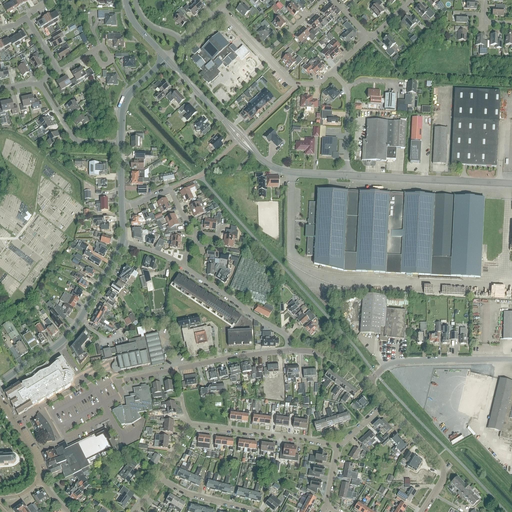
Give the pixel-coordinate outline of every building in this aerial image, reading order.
[(12,11),(17,8),(12,0),(9,0),(11,3),(8,4),(12,11)] [(198,3),(201,0),(200,0),(192,0),(195,2),(192,5),(198,12),(203,8),(198,3)] [(376,19),(384,11),(379,6),(382,4),(378,0),(374,0),(370,4),(373,7),(370,10),(374,13),(372,14),(376,19)] [(435,0),(426,0),(432,6),(434,3),(441,11),(445,7),(440,1),(438,3),(437,1),(435,0)] [(476,9),(476,3),(471,3),(471,0),(463,0),(463,3),(467,3),(467,9),(476,9)] [(291,4),(287,9),(294,16),(298,12),(296,10),(299,7),(293,1),(290,3),(291,4)] [(12,11),(8,4),(6,6),(4,3),(2,5),(7,13),(12,11)] [(337,16),(341,12),(337,7),(335,9),(330,4),(325,8),(331,15),(334,13),(337,16)] [(198,12),(192,5),(189,8),(187,5),(183,9),(183,10),(187,13),(189,11),(194,16),(198,12)] [(248,13),(252,17),(257,13),(252,8),(250,10),(245,5),(243,7),(241,5),(235,10),(238,13),(239,12),(243,17),(248,13)] [(274,5),(271,8),(276,13),(279,17),(282,14),(279,10),(274,5)] [(435,14),(429,8),(426,11),(420,5),(415,9),(422,17),(425,14),(430,19),(435,14)] [(492,15),(503,16),(503,10),(505,10),(505,6),(496,5),(496,9),(493,9),(492,15)] [(331,15),(325,8),(321,12),(326,17),(324,19),(328,24),(332,20),(329,17),(331,15)] [(181,27),(187,22),(182,17),(185,15),(179,9),(176,12),(179,15),(174,19),(181,27)] [(50,14),(56,23),(58,21),(57,19),(59,17),(58,16),(56,12),(55,11),(51,14),(50,14)] [(105,19),(105,25),(111,25),(111,26),(116,26),(116,21),(115,21),(115,15),(108,15),(107,11),(98,11),(98,19),(105,19)] [(459,16),(459,12),(453,12),(453,16),(456,16),(456,23),(466,23),(467,16),(459,16)] [(46,16),(51,25),(56,23),(50,14),(51,14),(51,13),(46,16)] [(47,28),(49,27),(51,25),(46,16),(41,19),(47,28)] [(317,16),(312,20),(318,27),(323,23),(317,16)] [(409,19),(407,17),(401,22),(404,26),(405,25),(409,30),(416,23),(416,24),(419,21),(414,16),(412,19),(410,17),(409,19)] [(280,28),(286,24),(279,17),(274,21),(272,24),(275,28),(277,28),(279,26),(280,28)] [(44,29),(47,28),(41,19),(36,22),(40,29),(43,27),(44,29)] [(262,37),(261,38),(264,41),(266,38),(271,33),(267,28),(269,26),(265,20),(260,24),(263,27),(257,32),(262,37)] [(310,31),(315,36),(319,32),(316,29),(318,27),(312,20),(308,24),(313,29),(310,31)] [(347,45),(356,37),(350,31),(353,28),(347,22),(343,26),(347,31),(340,38),(343,41),(344,41),(347,45)] [(465,41),(466,31),(464,31),(464,27),(455,27),(455,31),(458,31),(458,41),(465,41)] [(316,37),(310,31),(308,33),(304,28),(299,32),(305,39),(308,37),(312,41),(316,37)] [(17,34),(21,40),(24,39),(25,41),(28,40),(22,31),(17,34)] [(210,31),(207,34),(212,40),(215,36),(210,31)] [(59,39),(63,37),(61,32),(51,38),(53,40),(50,42),(53,48),(62,43),(59,39)] [(295,36),(301,43),(303,45),(307,41),(305,39),(299,32),(295,36)] [(89,41),(85,33),(80,36),(84,44),(89,41)] [(200,50),(197,47),(191,52),(194,56),(191,59),(193,61),(192,61),(199,69),(200,69),(202,71),(199,75),(206,82),(208,84),(210,82),(211,83),(218,75),(220,73),(217,70),(222,65),(225,68),(228,66),(228,67),(236,59),(235,59),(238,57),(241,61),(249,53),(243,46),(238,50),(232,45),(231,46),(219,33),(215,36),(212,40),(200,50)] [(19,42),(21,40),(17,34),(13,36),(18,45),(20,44),(19,42)] [(115,34),(108,34),(108,40),(113,40),(114,47),(119,47),(119,48),(124,48),(124,43),(123,43),(123,37),(121,38),(121,34),(115,34)] [(385,51),(390,57),(395,52),(391,48),(396,43),(391,38),(392,38),(389,35),(383,40),(385,42),(383,44),(388,49),(385,51)] [(502,48),(502,40),(497,40),(497,35),(490,35),(490,45),(496,45),(496,48),(502,48)] [(16,47),(18,45),(13,36),(8,39),(11,44),(12,46),(15,44),(16,47)] [(487,55),(487,41),(482,41),(483,36),(476,36),(476,45),(480,45),(479,55),(487,55)] [(9,45),(11,44),(8,39),(7,37),(3,40),(2,40),(8,49),(10,48),(9,45)] [(336,57),(340,53),(337,50),(340,47),(334,40),(327,47),(336,57)] [(66,50),(69,48),(67,44),(61,47),(63,50),(57,53),(60,59),(69,54),(66,50)] [(325,50),(321,53),(325,58),(327,56),(332,60),(336,57),(327,47),(326,47),(325,50)] [(289,49),(284,53),(286,55),(282,60),(286,64),(292,58),(290,56),(293,53),(289,49)] [(35,69),(41,65),(37,59),(40,58),(37,53),(32,55),(34,58),(30,60),(35,69)] [(131,68),(135,68),(135,63),(134,64),(134,57),(128,57),(128,54),(121,54),(121,58),(124,58),(124,67),(131,67),(131,68)] [(286,64),(288,66),(289,68),(294,64),(296,66),(302,61),(298,57),(294,60),(292,58),(286,64)] [(319,72),(324,68),(319,63),(321,61),(317,57),(314,60),(313,60),(311,60),(310,61),(319,72)] [(23,76),(29,73),(25,67),(28,65),(25,60),(20,62),(22,65),(18,68),(23,76)] [(307,73),(310,70),(315,76),(319,72),(310,61),(308,64),(306,66),(305,64),(301,67),(307,73)] [(3,63),(0,63),(0,64),(1,70),(3,79),(9,78),(8,72),(11,71),(10,65),(4,67),(3,63)] [(84,77),(86,79),(94,74),(91,69),(85,73),(82,67),(76,70),(81,79),(84,77)] [(81,79),(76,70),(71,73),(75,79),(72,80),(75,85),(80,83),(79,80),(81,79)] [(106,71),(102,71),(102,78),(106,78),(107,85),(113,85),(117,85),(117,81),(116,74),(106,75),(106,71)] [(66,77),(61,80),(66,88),(69,86),(70,88),(75,85),(72,80),(69,82),(66,77)] [(63,90),(66,88),(61,80),(56,83),(59,88),(57,89),(60,95),(65,92),(63,90)] [(164,82),(161,84),(159,82),(155,85),(157,88),(160,92),(154,97),(159,101),(165,96),(162,93),(169,87),(168,86),(169,85),(165,81),(164,82)] [(398,104),(397,110),(407,111),(408,105),(411,106),(412,93),(415,94),(416,83),(408,82),(407,95),(405,95),(405,100),(405,104),(398,104)] [(332,86),(326,91),(325,90),(322,93),(326,97),(328,95),(333,100),(338,95),(337,94),(338,92),(332,86)] [(496,167),(498,122),(500,91),(455,89),(453,119),(451,165),(496,167)] [(385,99),(381,99),(379,99),(379,91),(368,90),(368,98),(371,98),(371,103),(381,104),(381,103),(385,104),(384,109),(394,110),(395,95),(385,94),(385,99)] [(179,105),(185,99),(177,91),(173,95),(170,92),(165,97),(170,103),(174,99),(179,105)] [(267,91),(263,95),(269,102),(273,98),(271,96),(267,91)] [(263,95),(259,98),(266,105),(269,102),(263,95)] [(40,109),(38,101),(38,100),(34,101),(33,96),(27,97),(29,107),(32,106),(33,111),(40,109)] [(26,107),(29,107),(27,97),(21,99),(23,104),(20,105),(21,111),(26,110),(26,107)] [(65,107),(68,111),(77,106),(75,103),(77,102),(74,97),(69,101),(71,103),(65,107)] [(301,103),(301,107),(305,108),(305,107),(307,107),(306,110),(310,110),(310,107),(311,107),(311,108),(317,108),(317,107),(317,102),(317,101),(312,101),(312,97),(302,97),(301,103)] [(259,98),(255,102),(262,109),(266,105),(259,98)] [(252,99),(249,102),(252,105),(251,105),(258,112),(262,109),(255,102),(252,99)] [(6,102),(8,111),(11,110),(13,115),(18,114),(16,106),(13,107),(12,101),(6,102)] [(5,112),(8,111),(6,102),(0,103),(2,109),(0,109),(0,115),(0,116),(6,115),(5,112)] [(178,110),(181,113),(184,111),(187,114),(183,118),(187,121),(196,112),(190,105),(187,108),(184,105),(178,110)] [(248,109),(254,116),(258,112),(251,105),(248,109)] [(77,106),(68,111),(70,116),(76,112),(78,115),(83,112),(80,107),(78,108),(77,106)] [(247,107),(239,114),(245,120),(248,117),(250,120),(254,116),(248,109),(247,107)] [(332,111),(322,111),(321,119),(328,119),(328,123),(337,123),(338,117),(332,117),(332,111)] [(84,125),(90,121),(87,117),(89,116),(87,113),(83,116),(74,121),(77,126),(82,123),(84,125)] [(41,124),(42,127),(51,121),(48,117),(43,120),(41,117),(36,121),(39,125),(41,124)] [(202,133),(201,133),(204,136),(210,130),(208,127),(209,126),(202,118),(195,125),(197,127),(196,128),(196,129),(196,130),(196,131),(197,132),(198,132),(199,131),(200,130),(202,133)] [(411,141),(421,141),(422,125),(429,125),(429,118),(412,118),(411,141)] [(363,140),(361,160),(367,161),(367,162),(368,162),(370,162),(370,161),(376,161),(386,162),(386,159),(392,160),(396,160),(396,148),(404,149),(406,122),(393,121),(388,121),(367,120),(367,124),(366,140),(363,140)] [(51,121),(42,127),(44,129),(42,131),(44,135),(50,132),(48,129),(54,126),(51,121)] [(445,164),(447,128),(434,128),(432,164),(445,164)] [(276,135),(271,130),(264,137),(269,142),(271,140),(277,147),(282,142),(276,136),(276,135)] [(55,139),(60,136),(57,131),(48,137),(50,139),(47,141),(50,146),(56,142),(55,139)] [(143,136),(143,133),(135,133),(135,136),(135,138),(132,138),(131,148),(139,148),(140,139),(142,139),(142,136),(143,136)] [(223,141),(218,136),(216,138),(215,136),(212,139),(213,140),(209,144),(216,151),(222,147),(219,144),(223,141)] [(323,138),(322,156),(333,156),(334,156),(334,155),(336,155),(336,153),(336,138),(325,138),(323,138)] [(306,150),(305,154),(313,155),(314,139),(306,139),(306,143),(297,143),(296,150),(304,151),(304,150),(306,150)] [(410,142),(410,153),(420,153),(421,143),(410,142)] [(410,153),(409,163),(420,163),(420,153),(410,153)] [(134,170),(139,170),(144,170),(144,159),(139,159),(139,162),(131,162),(131,168),(134,168),(134,170)] [(107,175),(107,164),(100,164),(99,164),(99,163),(89,162),(89,176),(101,176),(101,175),(105,175),(107,175)] [(0,191),(15,185),(10,173),(0,177),(0,191)] [(173,173),(162,175),(163,181),(174,179),(173,173)] [(267,187),(279,187),(279,176),(267,176),(267,179),(265,179),(265,178),(263,178),(263,173),(255,173),(255,178),(258,178),(258,198),(266,198),(266,190),(267,190),(267,187)] [(144,178),(131,178),(131,181),(130,182),(130,183),(131,184),(131,185),(138,185),(138,186),(138,194),(146,194),(147,186),(142,186),(142,182),(149,182),(149,178),(144,178)] [(191,194),(190,190),(195,188),(193,184),(185,187),(186,189),(180,192),(182,197),(191,194)] [(343,271),(480,278),(484,198),(454,197),(454,199),(434,198),(435,196),(404,194),(404,196),(390,195),(390,194),(359,192),(359,194),(347,193),(347,191),(317,190),(317,203),(309,202),(308,226),(306,226),(305,237),(307,237),(306,256),(314,256),(314,264),(343,271)] [(194,199),(191,194),(182,197),(184,203),(194,199)] [(157,202),(159,208),(168,204),(166,198),(157,202)] [(190,206),(192,212),(201,208),(199,202),(190,206)] [(212,207),(206,210),(207,213),(219,207),(214,203),(211,204),(212,207)] [(168,204),(159,208),(162,213),(171,209),(168,204)] [(201,208),(192,212),(194,217),(203,213),(201,208)] [(149,223),(148,220),(150,219),(151,221),(155,220),(152,213),(149,215),(147,211),(142,213),(145,222),(146,224),(147,226),(150,225),(149,223)] [(133,221),(131,221),(132,226),(139,225),(139,222),(145,222),(142,213),(138,215),(138,216),(132,216),(133,221)] [(165,218),(166,220),(168,223),(177,219),(174,214),(165,218)] [(211,220),(209,229),(215,230),(216,222),(220,222),(221,214),(217,214),(217,217),(214,217),(214,220),(211,219),(211,220)] [(204,215),(203,216),(202,221),(205,221),(204,228),(209,229),(211,219),(207,219),(208,216),(204,215)] [(108,226),(108,223),(104,223),(103,217),(92,218),(92,224),(96,224),(96,227),(100,227),(100,230),(101,230),(102,230),(104,230),(109,230),(109,229),(109,228),(109,226),(108,226)] [(166,227),(168,232),(177,231),(176,228),(175,226),(179,225),(177,219),(168,223),(169,226),(166,227)] [(133,239),(139,241),(139,242),(141,243),(142,241),(142,242),(145,242),(148,234),(147,231),(147,230),(142,231),(141,228),(132,228),(132,233),(133,233),(133,234),(133,239)] [(148,234),(147,237),(146,243),(153,245),(154,240),(157,241),(159,235),(155,234),(154,236),(150,235),(150,233),(151,233),(152,229),(147,231),(148,234)] [(233,242),(234,239),(237,240),(238,231),(232,231),(231,236),(224,235),(223,241),(233,242)] [(110,243),(111,241),(110,241),(111,238),(102,236),(102,235),(98,234),(98,237),(101,238),(101,242),(109,244),(109,243),(110,243)] [(89,246),(82,242),(79,247),(86,251),(89,246)] [(97,254),(104,258),(108,250),(104,248),(106,246),(100,243),(99,244),(99,243),(98,243),(97,243),(96,243),(96,244),(96,245),(95,245),(96,246),(96,247),(94,250),(96,251),(94,253),(97,254)] [(98,267),(101,261),(94,257),(92,255),(93,255),(86,251),(83,255),(89,259),(88,261),(98,267)] [(229,254),(221,252),(220,259),(228,261),(229,254)] [(154,264),(155,260),(151,259),(145,257),(142,266),(148,268),(149,268),(154,270),(155,269),(156,269),(156,268),(156,267),(156,266),(155,265),(154,264)] [(241,296),(266,304),(272,285),(268,284),(271,277),(263,274),(266,266),(246,259),(246,258),(242,257),(231,288),(242,292),(241,296)] [(94,274),(94,273),(95,271),(81,263),(79,266),(86,270),(84,273),(92,278),(92,277),(93,277),(94,275),(94,274)] [(215,272),(217,274),(215,277),(220,280),(226,271),(227,269),(217,263),(215,267),(215,272)] [(136,272),(137,269),(134,267),(132,269),(126,266),(121,274),(118,279),(119,279),(126,283),(131,275),(136,278),(138,274),(136,272)] [(146,283),(151,282),(149,272),(142,270),(144,276),(146,283)] [(226,271),(220,280),(225,283),(228,278),(227,278),(228,276),(229,276),(230,273),(226,271)] [(87,286),(87,285),(88,283),(81,279),(83,277),(81,276),(77,274),(74,278),(77,280),(77,281),(79,282),(78,285),(85,289),(85,288),(86,288),(87,287),(87,286)] [(178,275),(173,284),(180,289),(186,280),(186,279),(182,276),(181,277),(178,275)] [(126,283),(119,279),(116,284),(114,283),(111,288),(118,293),(122,288),(122,289),(124,287),(126,289),(128,285),(126,283)] [(186,280),(180,289),(187,293),(193,284),(189,281),(188,282),(186,280)] [(193,284),(187,293),(194,298),(199,289),(197,287),(193,284)] [(74,290),(70,295),(72,296),(73,296),(77,299),(78,297),(80,298),(80,297),(81,297),(82,296),(81,295),(82,294),(81,293),(82,292),(72,285),(72,286),(71,287),(70,288),(74,290)] [(199,289),(194,298),(200,302),(206,294),(207,293),(202,290),(202,291),(199,289)] [(113,301),(117,295),(109,290),(104,297),(109,301),(107,303),(113,307),(116,302),(113,301)] [(72,296),(70,295),(70,296),(65,292),(59,301),(63,303),(65,304),(65,303),(68,304),(74,308),(79,300),(77,299),(73,296),(72,296)] [(206,294),(200,302),(207,307),(213,298),(209,295),(206,294)] [(406,311),(386,309),(386,305),(407,307),(408,298),(387,296),(363,294),(360,333),(380,335),(379,341),(386,341),(387,338),(403,339),(406,339),(407,326),(404,326),(405,314),(406,311)] [(213,298),(207,307),(214,312),(220,303),(217,301),(217,300),(213,298)] [(299,310),(297,308),(300,305),(296,301),(295,303),(293,301),(288,305),(290,307),(287,310),(293,316),(295,314),(298,317),(306,309),(303,305),(299,310)] [(58,315),(64,320),(66,316),(68,317),(70,313),(73,309),(65,304),(63,303),(60,308),(56,305),(54,309),(53,310),(58,315)] [(104,314),(104,315),(107,317),(108,314),(105,312),(106,309),(110,312),(111,309),(109,306),(105,303),(103,307),(100,305),(100,306),(99,306),(98,308),(97,311),(104,314)] [(220,303),(214,312),(221,316),(227,307),(223,304),(223,305),(220,303)] [(257,305),(254,312),(259,314),(259,313),(260,314),(261,315),(262,315),(268,318),(271,312),(273,309),(266,305),(263,308),(257,305)] [(58,319),(57,317),(58,315),(53,310),(54,309),(52,306),(48,309),(53,317),(50,319),(58,328),(59,328),(63,325),(61,323),(62,323),(58,319)] [(227,307),(221,316),(228,321),(234,312),(230,309),(229,309),(227,307)] [(104,315),(104,314),(97,311),(96,312),(95,313),(94,314),(94,315),(93,317),(103,323),(106,324),(108,325),(109,323),(101,318),(104,315)] [(314,331),(317,328),(311,322),(316,318),(309,311),(298,321),(301,325),(306,321),(307,323),(306,325),(307,326),(304,328),(311,336),(315,332),(314,331)] [(234,312),(228,321),(235,326),(241,317),(234,312)] [(511,339),(511,312),(504,312),(503,339),(511,339)] [(133,324),(136,321),(132,314),(128,317),(133,324)] [(98,327),(97,326),(98,323),(102,325),(104,327),(106,324),(103,323),(93,317),(92,319),(91,319),(90,321),(91,321),(90,322),(93,324),(92,327),(97,330),(98,327)] [(198,317),(177,321),(179,327),(182,326),(182,329),(185,342),(186,341),(189,357),(195,355),(195,353),(214,349),(210,333),(211,332),(211,329),(210,327),(204,328),(204,327),(190,330),(190,329),(189,326),(199,324),(199,323),(200,323),(198,317)] [(46,330),(52,337),(52,336),(53,337),(55,335),(55,334),(58,332),(55,328),(54,327),(54,326),(52,325),(48,319),(45,322),(49,328),(46,330)] [(20,357),(28,352),(21,341),(22,341),(19,335),(10,321),(2,326),(14,345),(13,346),(20,357)] [(28,331),(21,336),(24,342),(27,346),(28,345),(31,350),(38,346),(33,339),(35,337),(31,332),(32,332),(26,323),(21,326),(23,329),(25,327),(28,331)] [(44,331),(46,330),(42,323),(40,324),(33,328),(38,336),(36,337),(40,344),(46,340),(42,333),(45,332),(44,331)] [(426,330),(426,323),(420,323),(420,333),(417,333),(417,344),(423,344),(424,333),(423,333),(423,330),(426,330)] [(158,336),(158,334),(144,337),(143,335),(146,334),(144,327),(137,328),(138,336),(141,335),(141,337),(128,340),(129,344),(103,350),(103,351),(100,351),(100,353),(101,354),(101,356),(102,360),(103,362),(114,359),(115,363),(114,363),(114,364),(113,364),(113,365),(112,365),(112,366),(112,367),(112,368),(112,369),(113,370),(114,371),(115,371),(116,372),(117,371),(120,371),(120,370),(147,364),(147,365),(152,364),(152,366),(164,363),(164,361),(164,359),(163,360),(162,352),(162,350),(161,351),(160,346),(161,346),(161,345),(160,345),(158,338),(159,337),(159,336),(158,336)] [(70,348),(80,365),(88,357),(87,356),(86,354),(84,355),(81,350),(81,348),(88,340),(90,341),(92,338),(86,329),(70,348)] [(243,332),(244,346),(252,345),(252,331),(243,332)] [(228,347),(236,346),(236,332),(227,333),(228,347)] [(243,332),(236,332),(236,346),(244,346),(243,332)] [(270,342),(271,333),(271,332),(262,332),(262,337),(261,337),(261,340),(262,340),(262,347),(268,347),(269,341),(270,342)] [(275,344),(278,344),(279,339),(275,339),(275,337),(273,337),(273,333),(271,333),(270,342),(269,341),(268,347),(275,347),(275,344)] [(439,344),(439,334),(433,334),(433,336),(432,336),(432,335),(429,335),(429,342),(434,342),(434,344),(439,344)] [(70,386),(72,385),(72,384),(72,383),(71,383),(71,382),(72,381),(72,380),(72,379),(72,378),(73,378),(73,377),(74,377),(74,376),(62,358),(55,361),(56,363),(51,367),(48,362),(43,366),(36,368),(31,373),(25,375),(25,376),(28,381),(20,385),(19,384),(4,393),(18,416),(33,407),(32,406),(38,403),(38,404),(44,400),(47,399),(53,395),(55,394),(56,395),(62,391),(62,390),(64,389),(65,390),(71,386),(70,386)] [(256,375),(255,368),(251,368),(250,363),(241,364),(242,375),(244,376),(246,375),(247,374),(247,372),(251,371),(252,375),(256,375)] [(269,372),(278,372),(278,364),(267,364),(267,368),(263,368),(264,375),(269,375),(269,372)] [(231,375),(240,373),(239,371),(239,370),(238,365),(229,367),(230,372),(231,375)] [(224,379),(228,378),(226,368),(217,370),(219,378),(223,377),(224,379)] [(217,379),(216,376),(217,376),(215,370),(208,372),(206,372),(207,378),(209,378),(210,380),(217,379)] [(330,370),(329,371),(323,379),(325,381),(322,386),(324,387),(334,374),(332,373),(333,372),(330,370)] [(195,378),(197,378),(196,374),(184,376),(185,382),(182,382),(182,388),(186,388),(185,386),(196,384),(195,378)] [(334,374),(324,387),(326,389),(331,382),(334,384),(339,377),(336,375),(334,374)] [(334,384),(337,386),(331,393),(333,394),(339,387),(343,381),(342,380),(342,379),(339,377),(334,384)] [(511,381),(500,379),(488,429),(500,432),(499,437),(511,440),(511,381)] [(166,392),(173,391),(171,381),(164,382),(166,392)] [(343,381),(339,387),(333,394),(335,396),(341,389),(344,391),(349,384),(346,382),(345,383),(343,381)] [(164,391),(161,391),(160,383),(153,384),(153,389),(151,389),(152,400),(154,400),(154,398),(161,397),(162,400),(165,399),(164,391)] [(131,424),(141,418),(137,413),(152,411),(148,386),(146,386),(146,384),(141,385),(141,387),(133,388),(134,394),(131,395),(131,397),(125,398),(126,406),(122,407),(116,410),(116,409),(112,411),(121,426),(121,425),(131,424)] [(212,392),(224,391),(223,384),(210,385),(208,389),(203,389),(202,389),(201,389),(200,389),(200,397),(201,397),(202,398),(203,397),(204,397),(205,397),(205,396),(212,395),(212,392)] [(344,391),(346,393),(341,400),(343,402),(346,397),(353,388),(351,387),(352,386),(349,384),(344,391)] [(353,388),(346,397),(343,402),(345,403),(350,396),(353,398),(358,391),(355,389),(355,390),(353,388)] [(362,410),(368,404),(365,401),(366,400),(362,397),(356,403),(357,404),(355,406),(353,403),(350,406),(356,412),(358,409),(359,410),(361,408),(362,410)] [(350,421),(350,420),(348,413),(344,414),(342,405),(339,406),(344,422),(346,421),(347,422),(350,421)] [(339,425),(336,417),(335,414),(332,415),(330,409),(328,410),(333,425),(335,425),(335,426),(339,425)] [(328,428),(325,420),(324,417),(321,418),(319,412),(317,413),(322,429),(324,428),(324,429),(328,428)] [(35,420),(41,430),(48,426),(47,425),(47,423),(46,422),(45,421),(44,420),(43,419),(42,418),(41,417),(40,415),(38,415),(35,419),(35,420)] [(383,419),(380,422),(378,419),(372,425),(375,429),(379,425),(383,429),(387,424),(383,419)] [(35,420),(33,420),(31,422),(36,432),(41,430),(35,420)] [(392,429),(387,424),(383,429),(387,434),(392,429)] [(42,434),(43,434),(44,434),(45,435),(46,435),(46,436),(47,437),(47,438),(47,439),(46,440),(45,441),(46,443),(54,441),(53,440),(53,438),(53,437),(52,436),(52,434),(51,433),(51,431),(50,430),(50,429),(49,427),(48,426),(41,430),(42,434)] [(56,450),(59,459),(63,469),(61,470),(63,474),(65,478),(73,475),(75,478),(77,477),(83,474),(90,470),(88,467),(89,466),(110,455),(105,457),(104,456),(103,453),(112,448),(107,439),(110,438),(109,438),(109,437),(105,429),(103,430),(66,448),(64,444),(63,444),(58,446),(60,448),(56,450)] [(365,436),(370,442),(372,444),(375,441),(373,439),(375,437),(370,431),(365,436)] [(396,446),(394,448),(395,450),(396,449),(396,448),(397,447),(399,445),(400,445),(403,442),(399,438),(399,437),(396,434),(390,439),(396,446)] [(384,441),(379,435),(376,438),(381,443),(384,441)] [(359,441),(363,446),(361,448),(368,455),(371,453),(365,446),(370,442),(365,436),(359,441)] [(383,447),(389,441),(387,438),(384,441),(380,444),(383,447)] [(395,450),(394,448),(391,450),(395,455),(398,452),(400,454),(408,447),(405,443),(404,443),(403,442),(400,445),(399,445),(397,447),(396,448),(396,449),(395,450)] [(289,461),(290,447),(284,446),(283,453),(280,453),(279,459),(289,461)] [(290,447),(289,461),(297,462),(298,455),(295,455),(296,447),(290,447)] [(355,460),(360,451),(354,448),(348,457),(355,460)] [(48,451),(43,453),(46,461),(47,463),(59,459),(56,450),(55,451),(54,449),(48,451)] [(422,462),(422,460),(421,460),(414,455),(412,459),(409,457),(411,454),(407,451),(402,459),(406,461),(409,463),(407,467),(416,472),(418,469),(420,465),(422,462)] [(315,457),(310,456),(309,462),(322,464),(322,461),(326,462),(327,455),(326,454),(319,452),(319,453),(316,453),(315,457)] [(8,464),(11,464),(12,464),(14,463),(15,462),(16,461),(16,460),(16,458),(16,457),(14,456),(11,455),(7,455),(7,454),(0,454),(0,465),(8,465),(8,464)] [(155,466),(160,457),(154,454),(153,457),(149,455),(147,458),(151,460),(149,463),(155,466)] [(59,459),(47,463),(49,468),(51,474),(61,470),(63,469),(59,459)] [(130,459),(128,462),(129,463),(131,465),(135,468),(137,465),(130,459)] [(129,463),(126,467),(126,466),(122,472),(119,476),(128,483),(135,473),(133,471),(135,468),(131,465),(129,463)] [(346,463),(344,470),(351,472),(353,464),(346,463)] [(323,475),(324,468),(313,466),(313,471),(309,470),(308,476),(319,478),(320,475),(323,475)] [(184,470),(183,471),(180,470),(177,477),(180,478),(180,479),(182,480),(185,472),(186,470),(185,469),(184,470)] [(186,470),(185,472),(182,480),(184,481),(185,480),(188,482),(191,475),(188,473),(188,472),(188,471),(186,470)] [(351,472),(344,470),(343,478),(350,479),(351,472)] [(70,489),(65,492),(70,497),(80,488),(84,484),(87,482),(88,481),(84,477),(83,474),(77,477),(78,481),(77,482),(76,483),(75,484),(74,485),(70,489)] [(194,475),(194,476),(191,475),(188,482),(191,483),(190,484),(193,485),(196,477),(197,475),(195,474),(194,475)] [(199,476),(197,475),(196,477),(193,485),(195,486),(195,485),(199,486),(202,480),(198,478),(199,477),(199,476)] [(457,477),(451,483),(462,495),(472,506),(479,500),(470,491),(471,490),(473,488),(471,486),(469,488),(465,484),(464,482),(463,483),(457,477)] [(208,481),(208,482),(206,488),(210,489),(210,490),(212,491),(214,483),(215,480),(213,480),(212,481),(212,482),(209,481),(208,481)] [(216,481),(215,480),(214,483),(212,491),(214,491),(215,490),(218,491),(220,484),(220,483),(217,482),(216,481)] [(320,489),(322,482),(311,480),(310,486),(307,486),(307,489),(316,494),(317,488),(320,489)] [(80,488),(70,497),(74,502),(78,499),(80,501),(83,498),(81,496),(82,495),(81,493),(83,491),(87,487),(89,485),(87,482),(84,484),(80,488)] [(224,484),(223,485),(220,484),(218,491),(221,492),(221,493),(224,494),(226,483),(225,483),(224,484)] [(232,487),(228,486),(228,485),(228,484),(226,483),(224,494),(226,494),(226,493),(230,494),(230,492),(233,492),(234,488),(232,487)] [(342,483),(340,490),(348,491),(351,492),(351,490),(351,489),(348,489),(349,484),(342,483)] [(124,507),(130,499),(126,495),(129,491),(123,486),(118,493),(122,495),(117,502),(124,507)] [(238,489),(236,496),(240,497),(240,498),(242,499),(244,490),(245,488),(243,488),(242,488),(242,490),(238,489)] [(408,491),(407,493),(413,497),(416,492),(411,488),(409,491),(408,491)] [(48,499),(42,491),(43,491),(42,490),(42,491),(33,496),(33,497),(38,505),(39,505),(48,499)] [(348,491),(340,490),(339,497),(346,499),(348,491)] [(254,491),(253,493),(250,492),(248,499),(251,500),(251,501),(254,502),(256,493),(256,491),(255,491),(254,491)] [(258,491),(256,491),(256,493),(254,502),(256,502),(256,501),(260,502),(262,495),(258,494),(259,493),(258,491)] [(413,497),(407,493),(406,495),(400,491),(396,496),(405,502),(406,500),(409,502),(413,497)] [(302,497),(304,498),(307,500),(314,504),(316,499),(307,494),(305,496),(303,495),(302,497)] [(171,504),(175,498),(170,495),(166,501),(164,504),(166,505),(168,502),(171,504)] [(272,495),(271,497),(265,504),(269,508),(276,500),(277,499),(272,495)] [(174,510),(175,510),(175,509),(176,507),(180,501),(175,498),(171,504),(170,506),(173,508),(172,509),(174,510)] [(277,499),(276,500),(269,508),(273,511),(274,511),(280,504),(281,503),(277,499)] [(299,502),(301,503),(311,508),(314,504),(307,500),(305,503),(302,501),(301,500),(299,502)] [(181,510),(185,504),(180,501),(176,507),(175,509),(175,510),(178,511),(177,511),(180,511),(181,510)] [(359,511),(365,503),(363,502),(362,503),(359,501),(353,510),(357,511),(359,511)] [(299,504),(300,505),(303,506),(302,509),(307,511),(309,511),(311,508),(301,503),(299,502),(299,504)] [(36,511),(32,505),(28,508),(27,508),(23,503),(13,511),(36,511)] [(365,503),(359,511),(365,511),(368,509),(365,507),(367,504),(365,503)] [(401,503),(399,506),(396,504),(395,506),(397,508),(403,511),(405,510),(408,507),(401,503)]
